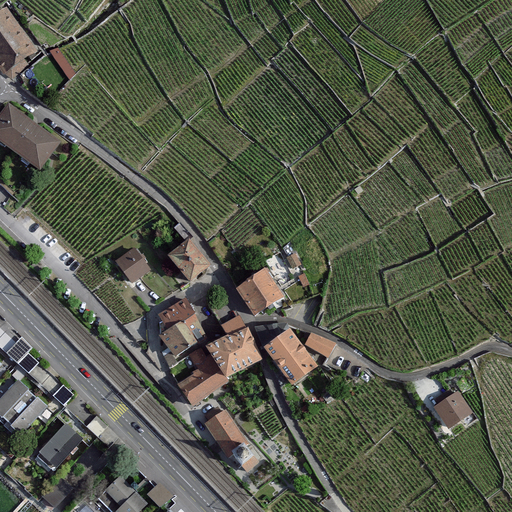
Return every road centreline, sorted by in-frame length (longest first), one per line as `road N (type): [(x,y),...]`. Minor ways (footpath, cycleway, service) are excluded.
road 1 (residential): [(0,206),(154,371),(160,311),(221,272)]
road 2 (primary): [(0,289),(216,511)]
road 3 (residential): [(9,86),(171,207),(221,272)]
road 4 (unclassified): [(511,351),(487,346),(405,377),(285,319),(247,322)]
road 5 (residential): [(247,322),(282,403),(347,511)]
